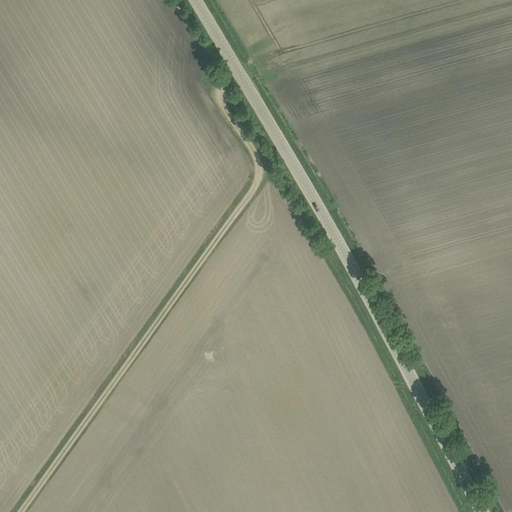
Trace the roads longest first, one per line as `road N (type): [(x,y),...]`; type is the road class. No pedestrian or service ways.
road 1 (tertiary): [(487,511),(333,228),(196,0)]
road 2 (track): [(23,511),(261,176),(262,164),(220,91),(240,73)]
